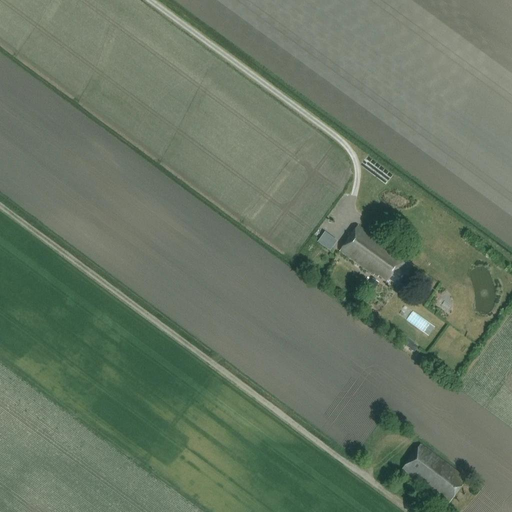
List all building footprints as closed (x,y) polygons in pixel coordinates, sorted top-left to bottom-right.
[(388,279),(399,287),(408,274),(400,268),(406,260),(358,225),(339,250),(377,278),(379,276),(386,281),(388,279)] [(438,249),(446,257),(450,253),(442,245),(438,249)] [(374,290),(379,283),(372,278),(367,286),(374,290)] [(437,303),(444,307),(450,300),(435,290),(426,304),(433,308),(437,303)] [(436,326),(415,314),(410,323),(431,334),(436,326)] [(412,343),(407,349),(413,353),(418,347),(412,343)] [(436,492),(449,502),(466,479),(420,444),(401,470),(434,495),(436,492)]
